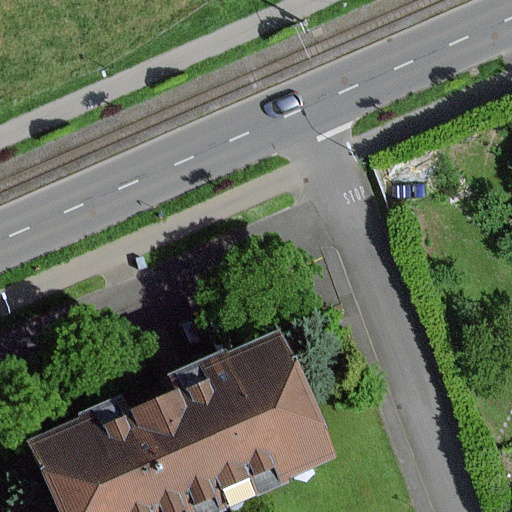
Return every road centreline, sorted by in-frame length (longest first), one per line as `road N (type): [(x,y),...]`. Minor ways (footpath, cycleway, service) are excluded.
road 1 (residential): [(295,113),(342,190),(456,511)]
road 2 (tertiary): [(295,113),(0,240)]
road 3 (tertiary): [(511,17),(295,113)]
